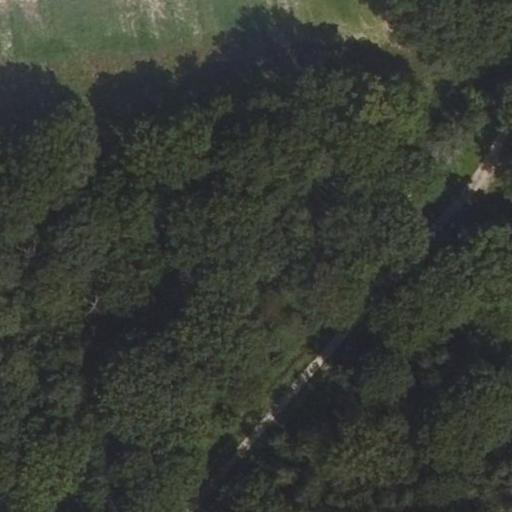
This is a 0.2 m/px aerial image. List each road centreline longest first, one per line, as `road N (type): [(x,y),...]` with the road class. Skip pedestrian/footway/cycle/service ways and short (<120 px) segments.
road 1 (track): [(188,511),(472,186)]
road 2 (track): [(511,331),(472,186)]
